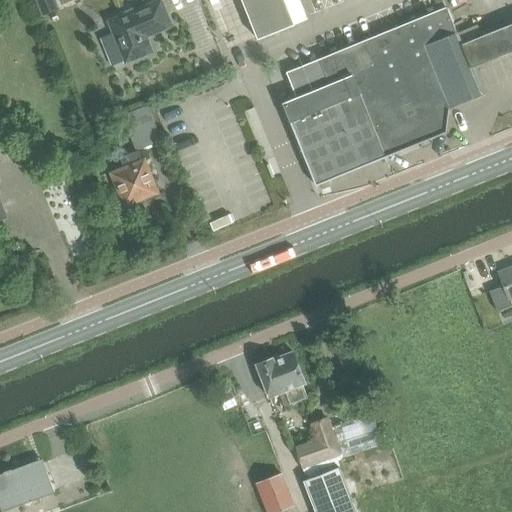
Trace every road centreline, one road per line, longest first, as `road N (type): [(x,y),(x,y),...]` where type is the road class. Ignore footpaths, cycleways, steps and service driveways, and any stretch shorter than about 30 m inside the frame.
road 1 (residential): [(0,445),(511,242)]
road 2 (secondary): [(0,359),(511,156)]
